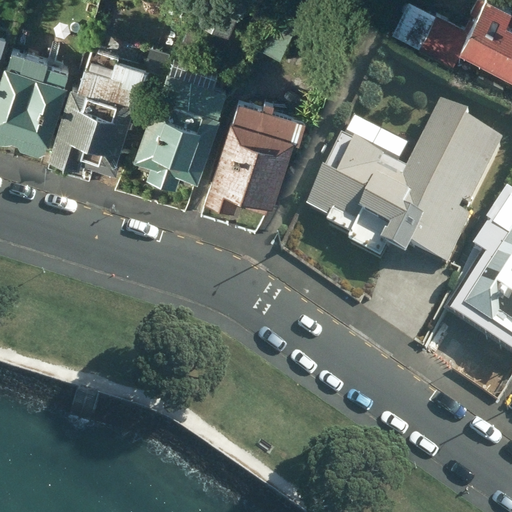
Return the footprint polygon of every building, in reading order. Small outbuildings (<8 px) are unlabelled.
[(208,0),(203,12),(236,28),(247,0),(208,0)] [(406,0),(404,0),(388,31),(448,61),(454,50),(509,77),(511,72),(511,7),(496,0),(470,0),(458,25),(406,0)] [(260,47),(277,57),(294,24),(277,14),(260,47)] [(0,62),(9,33),(0,29),(0,62)] [(49,62),(50,57),(16,46),(11,62),(8,61),(0,88),(0,138),(2,139),(6,140),(10,140),(13,140),(17,139),(23,140),(27,148),(43,153),(50,151),(72,69),(49,62)] [(82,82),(75,80),(54,154),(84,163),(86,157),(122,169),(125,156),(120,155),(146,60),(119,52),(115,67),(88,59),(82,82)] [(182,175),(198,180),(229,84),(218,81),(221,73),(177,59),(173,71),(167,69),(138,158),(154,163),(149,178),(179,188),(182,175)] [(501,85),(477,72),(471,85),(495,98),(501,85)] [(275,201),(277,201),(299,135),(304,136),(310,116),(296,111),(298,104),(270,96),(268,102),(244,94),(238,113),(235,112),(208,195),(240,205),(244,192),(250,194),(248,199),(272,207),(275,201)] [(402,245),(444,268),(467,220),(456,215),(459,208),(465,211),(498,146),(459,126),(462,121),(437,108),(403,175),(337,141),(303,211),(324,222),(322,227),(347,239),(344,246),(374,261),(381,248),(396,256),(402,245)] [(460,326),(511,360),(511,234),(509,233),(474,288),(459,278),(430,323),(453,337),(460,326)]
